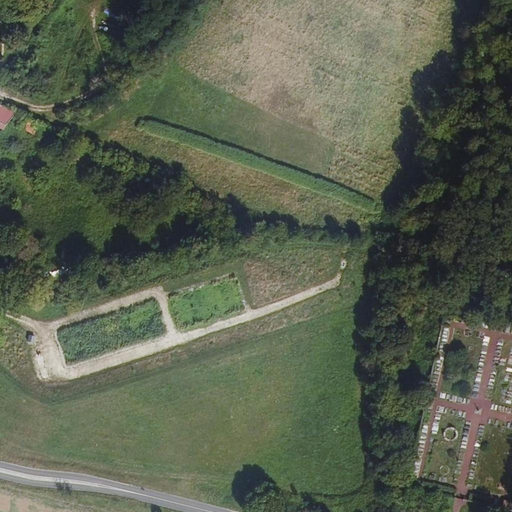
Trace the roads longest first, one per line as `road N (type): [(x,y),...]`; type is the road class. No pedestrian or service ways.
road 1 (track): [(0,93),(43,105),(110,82),(180,0)]
road 2 (secondary): [(0,470),(206,511)]
